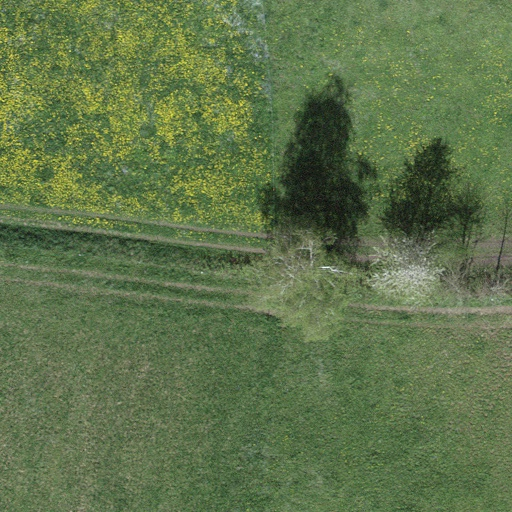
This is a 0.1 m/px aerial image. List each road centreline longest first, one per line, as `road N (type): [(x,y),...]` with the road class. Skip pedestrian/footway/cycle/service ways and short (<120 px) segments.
road 1 (track): [(0,219),(497,268)]
road 2 (track): [(306,315),(0,283)]
